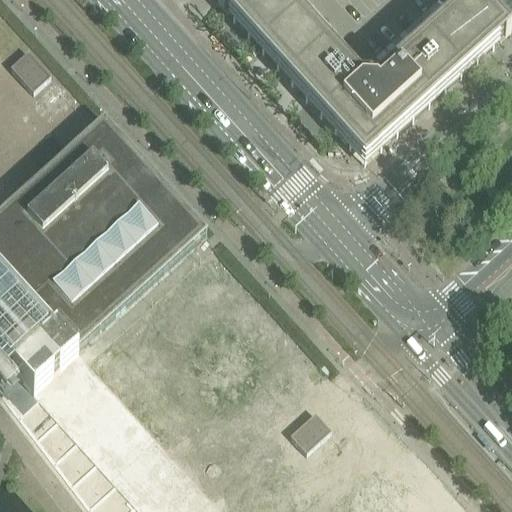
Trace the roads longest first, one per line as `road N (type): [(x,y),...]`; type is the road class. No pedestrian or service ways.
road 1 (tertiary): [(340,244),(123,0)]
road 2 (tertiary): [(511,90),(340,244)]
road 3 (tertiary): [(421,332),(428,363),(511,445)]
road 4 (tertiary): [(511,440),(458,360),(421,332)]
road 5 (tertiary): [(421,332),(511,251)]
